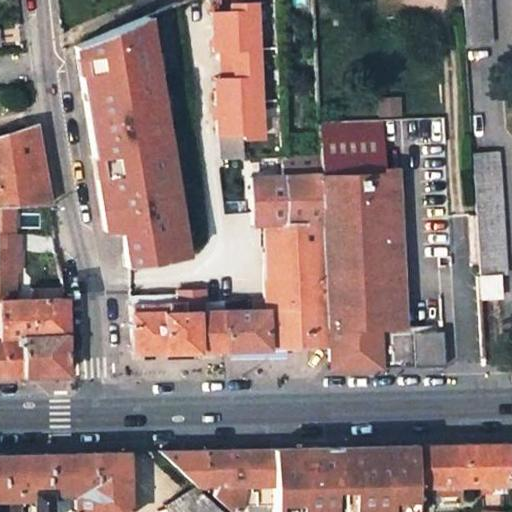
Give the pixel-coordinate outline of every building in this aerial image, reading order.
[(256,156),(250,0),(221,0),(221,10),(202,10),(205,50),(213,50),(214,75),(204,76),(207,133),(213,132),(214,160),(256,156)] [(492,41),(489,0),(461,0),(464,43),(492,41)] [(146,195),(171,191),(145,17),(74,48),(82,103),(91,102),(98,150),(118,147),(125,192),(145,189),(146,195)] [(396,98),(367,102),(369,116),(398,112),(396,98)] [(371,146),(371,126),(316,128),(317,149),(353,147),(371,146)] [(0,136),(0,205),(28,205),(47,204),(33,127),(0,136)] [(354,171),(382,170),(381,146),(371,146),(353,147),(354,171)] [(318,173),(354,171),(353,147),(317,149),(318,157),(318,173)] [(505,271),(499,151),(470,152),(477,273),(505,271)] [(248,302),(249,299),(228,300),(229,309),(221,310),(223,349),(327,345),(318,173),(318,157),(279,158),(280,176),(282,222),(260,223),(264,301),(248,302)] [(390,327),(382,170),(354,171),(318,173),(327,345),(328,370),(377,369),(377,362),(376,331),(376,328),(390,327)] [(280,176),(248,178),(251,223),(260,223),(282,222),(280,176)] [(0,238),(18,238),(18,225),(0,225),(0,238)] [(0,336),(18,336),(18,334),(30,334),(29,298),(10,298),(10,272),(18,272),(19,251),(0,250),(0,336)] [(498,297),(497,275),(477,276),(478,299),(498,297)] [(61,287),(29,288),(29,298),(30,334),(64,332),(63,298),(61,287)] [(128,304),(130,352),(223,349),(221,310),(204,310),(203,301),(202,289),(173,289),(173,293),(174,302),(128,304)] [(128,294),(128,304),(174,302),(173,293),(128,294)] [(229,309),(228,300),(203,301),(204,310),(221,310),(229,309)] [(438,330),(376,331),(377,362),(439,361),(438,330)] [(19,375),(65,374),(64,332),(30,334),(18,334),(18,336),(18,341),(19,375)] [(0,341),(0,375),(19,375),(18,341),(0,341)] [(478,484),(505,483),(505,473),(511,472),(511,443),(414,446),(414,485),(478,484)] [(272,485),(272,497),(271,511),(414,511),(414,485),(414,446),(300,448),(286,449),(270,449),(272,485)] [(270,449),(201,451),(204,486),(217,486),(213,495),(232,511),(236,511),(240,498),(243,484),(272,485),(270,449)] [(158,452),(195,486),(204,486),(201,451),(158,452)] [(125,511),(125,453),(0,455),(0,511),(125,511)] [(478,493),(505,493),(505,483),(478,484),(478,493)] [(240,498),(272,497),(272,485),(243,484),(240,498)] [(222,511),(195,486),(166,505),(168,511),(222,511)]
